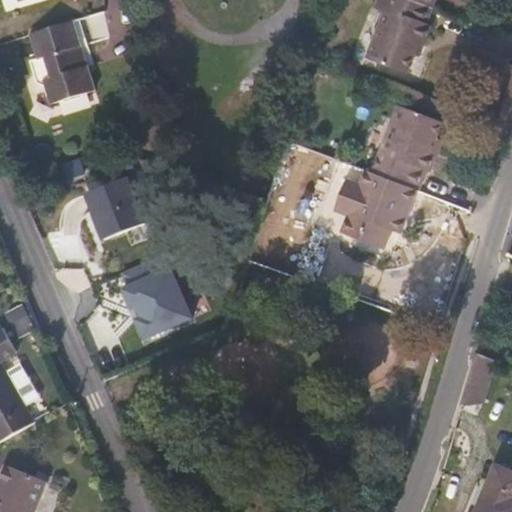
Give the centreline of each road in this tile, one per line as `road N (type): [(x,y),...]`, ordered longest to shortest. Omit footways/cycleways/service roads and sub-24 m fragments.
road 1 (residential): [(511,167),(403,511)]
road 2 (secondary): [(0,194),(137,511)]
